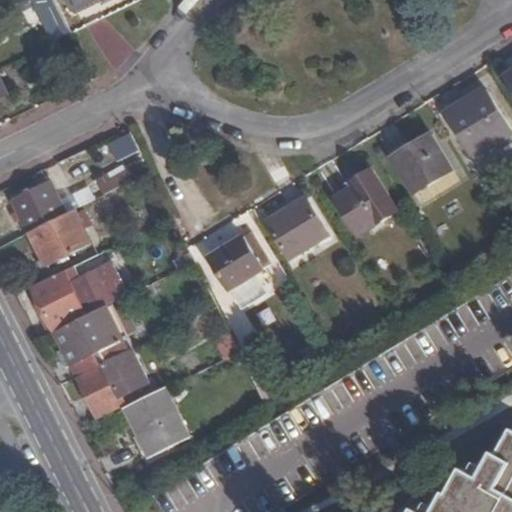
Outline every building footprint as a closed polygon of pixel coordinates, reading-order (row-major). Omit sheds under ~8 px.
[(32,0),(36,8),(53,0),(32,0)] [(68,0),(74,12),(98,0),(68,0)] [(102,0),(98,0),(74,12),(78,19),(105,6),(102,0)] [(61,43),(73,37),(61,14),(53,18),(58,28),(54,30),(61,43)] [(0,99),(12,94),(2,72),(0,72),(0,99)] [(450,113),(475,156),(511,133),(511,129),(488,90),(450,113)] [(395,158),(418,194),(454,173),(431,136),(395,158)] [(96,180),(105,196),(133,181),(125,166),(96,180)] [(373,172),(351,185),(354,190),(336,201),(358,237),(398,213),(373,172)] [(454,173),(418,194),(423,204),(459,182),(454,173)] [(14,202),(30,235),(68,217),(52,184),(14,202)] [(270,224),(292,260),(330,237),(309,201),(270,224)] [(68,217),(30,235),(45,267),(94,244),(78,212),(68,217)] [(211,260),(229,294),(264,273),(245,241),(211,260)] [(104,266),(100,257),(78,267),(83,277),(104,266)] [(35,288),(56,333),(60,331),(109,307),(129,297),(117,274),(82,291),(78,282),(71,286),(65,274),(35,288)] [(81,376),(119,358),(131,352),(109,307),(60,331),(81,376)] [(81,376),(80,377),(99,417),(123,406),(120,399),(136,392),(119,358),(81,376)] [(253,378),(267,406),(281,397),(268,371),(253,378)] [(159,393),(122,412),(146,462),(184,444),(159,393)] [(511,511),(511,437),(503,455),(496,451),(487,467),(481,478),(473,473),(465,469),(451,493),(447,492),(438,508),(435,511),(423,511),(417,508),(414,511),(511,511)]
